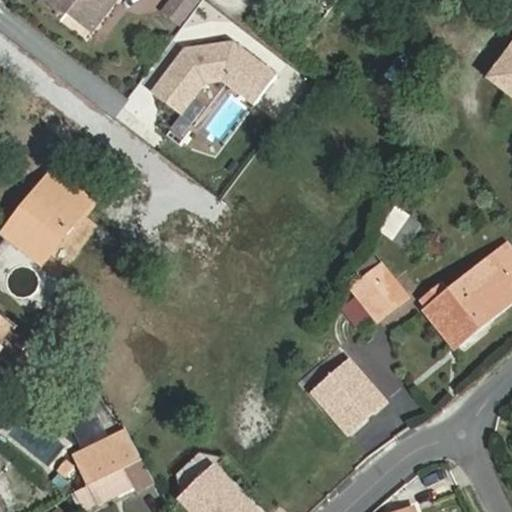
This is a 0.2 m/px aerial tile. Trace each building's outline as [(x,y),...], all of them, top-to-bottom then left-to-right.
[(46,0),(39,10),(62,27),(69,20),(82,30),(104,0),(46,0)] [(123,0),(104,0),(82,30),(94,39),(123,0)] [(170,0),(161,12),(183,28),(203,0),(170,0)] [(190,53),(157,97),(187,120),(211,89),(228,86),(259,110),(282,80),(238,47),(190,53)] [(511,51),(497,71),(511,82),(511,51)] [(45,168),(18,201),(24,205),(2,230),(35,257),(83,198),(45,168)] [(24,205),(18,201),(0,222),(0,228),(2,230),(24,205)] [(397,205),(379,231),(406,250),(424,224),(397,205)] [(291,250),(326,269),(342,236),(308,218),(291,250)] [(434,301),(426,309),(458,349),(511,303),(511,253),(502,242),(497,246),(447,290),(441,282),(427,294),(434,301)] [(414,304),(387,272),(368,287),(377,298),(360,314),(378,336),(414,304)] [(0,348),(18,325),(0,311),(0,348)] [(77,347),(83,327),(59,320),(54,340),(77,347)] [(348,432),(387,398),(351,356),(313,389),(348,432)] [(98,480),(129,464),(145,456),(131,430),(84,451),(98,480)] [(145,456),(129,464),(136,481),(140,486),(157,478),(145,456)] [(218,468),(208,458),(178,486),(185,499),(218,468)] [(106,497),(136,481),(129,464),(98,480),(106,497)] [(258,511),(218,468),(185,499),(197,511),(258,511)] [(34,486),(3,501),(8,511),(21,511),(42,502),(34,486)]
